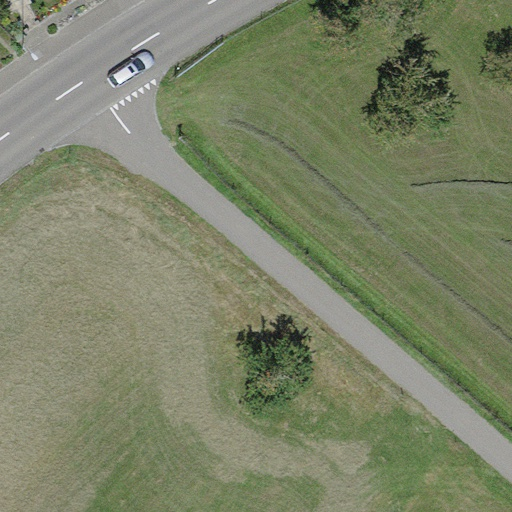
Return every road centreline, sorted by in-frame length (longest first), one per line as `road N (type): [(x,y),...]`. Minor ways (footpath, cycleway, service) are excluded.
road 1 (residential): [(511,459),(108,120),(81,84)]
road 2 (primary): [(81,84),(219,0)]
